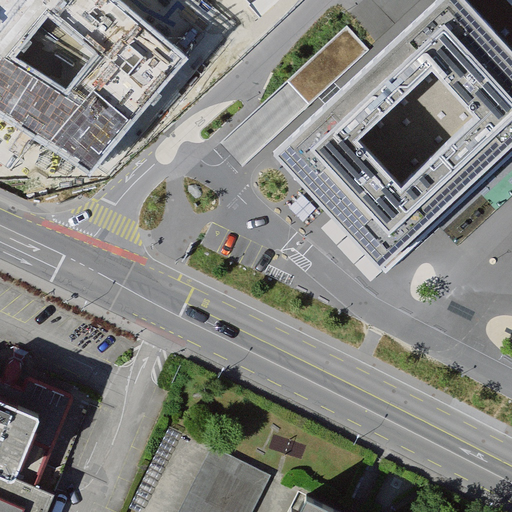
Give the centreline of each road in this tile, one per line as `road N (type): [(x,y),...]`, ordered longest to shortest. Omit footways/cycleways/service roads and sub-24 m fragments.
road 1 (secondary): [(80,265),(511,476)]
road 2 (residential): [(175,142),(326,0)]
road 3 (residential): [(80,265),(110,216),(175,142)]
